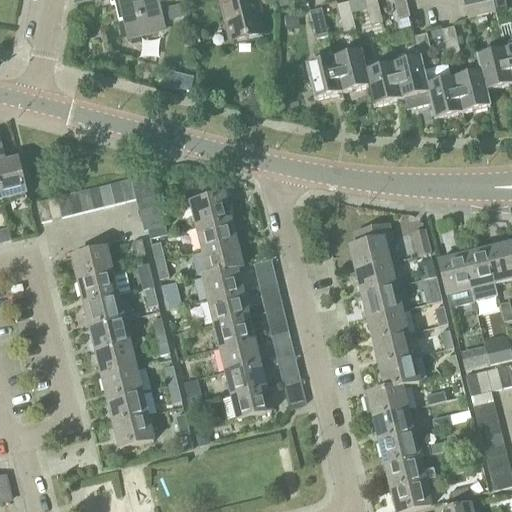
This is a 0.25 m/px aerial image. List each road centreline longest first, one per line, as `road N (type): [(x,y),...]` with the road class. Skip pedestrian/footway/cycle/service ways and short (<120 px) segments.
road 1 (residential): [(342,511),(345,483),(280,219),(284,167)]
road 2 (tertiary): [(284,167),(33,104)]
road 3 (residential): [(70,427),(30,260),(0,267)]
road 4 (tertiary): [(483,189),(389,185),(284,167)]
